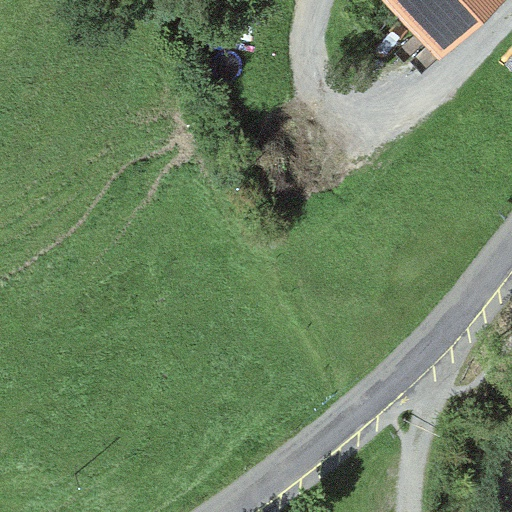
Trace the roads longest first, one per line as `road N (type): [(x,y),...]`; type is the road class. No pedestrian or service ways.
road 1 (unclassified): [(511,251),(389,390),(233,511)]
road 2 (track): [(327,0),(306,54),(318,127),(359,143),(438,102),(511,28)]
road 3 (track): [(416,362),(433,397),(408,511)]
